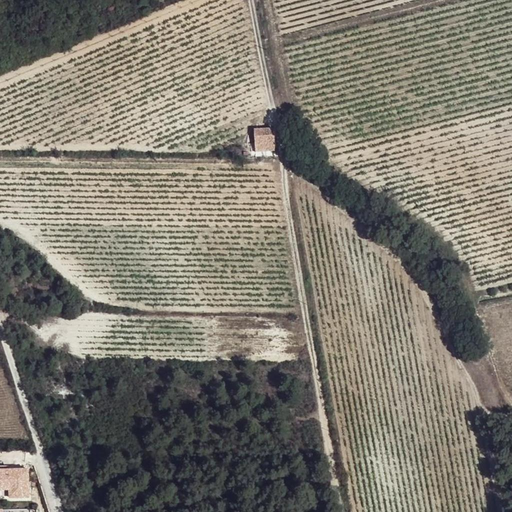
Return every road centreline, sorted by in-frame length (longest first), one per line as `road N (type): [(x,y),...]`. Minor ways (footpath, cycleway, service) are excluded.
road 1 (track): [(343,511),(282,175),(288,147),(256,0)]
road 2 (unclassified): [(64,511),(0,320)]
